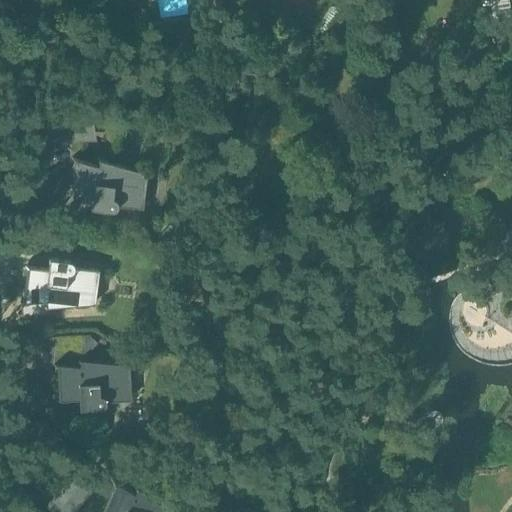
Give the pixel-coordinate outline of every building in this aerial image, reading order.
[(94,123),(94,121),(52,121),(52,140),(87,140),(86,123),(94,123)] [(117,208),(118,207),(118,206),(119,205),(137,207),(137,206),(134,205),(143,174),(145,174),(145,173),(96,157),(95,159),(101,161),(99,165),(72,157),(71,159),(75,160),(70,173),(77,175),(75,195),(93,198),(92,208),(112,210),(113,210),(114,210),(116,209),(117,208)] [(95,270),(97,270),(97,269),(75,266),(75,265),(75,264),(74,262),(73,261),(72,260),(70,260),(70,259),(50,257),(49,267),(31,265),(28,285),(21,285),(22,313),(18,313),(18,315),(50,314),(49,306),(93,304),(93,302),(91,302),(95,270)] [(65,353),(92,356),(95,334),(68,335),(65,353)] [(80,398),(81,408),(101,407),(103,406),(105,405),(105,404),(106,404),(107,403),(107,402),(107,401),(129,399),(129,398),(127,398),(125,366),(127,366),(127,364),(76,358),(75,360),(81,360),(81,365),(52,362),(51,364),(55,364),(54,378),(61,379),(62,399),(80,398)] [(77,468),(47,505),(55,511),(73,511),(97,483),(77,468)] [(176,511),(134,485),(133,486),(138,489),(135,493),(111,478),(110,480),(113,481),(106,493),(112,497),(105,511),(176,511)]
